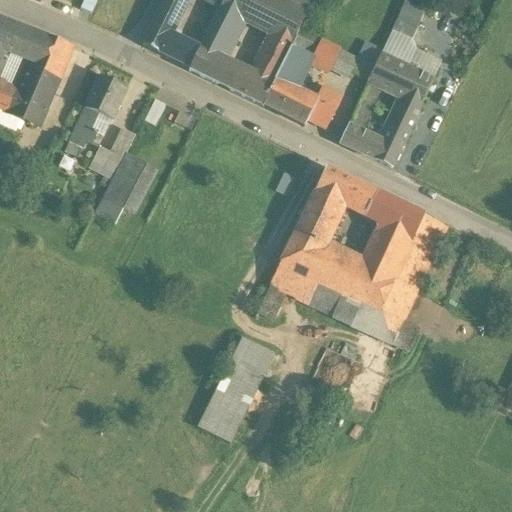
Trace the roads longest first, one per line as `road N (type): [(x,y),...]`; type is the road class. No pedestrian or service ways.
road 1 (residential): [(127,59),(511,245)]
road 2 (residential): [(0,8),(127,59)]
